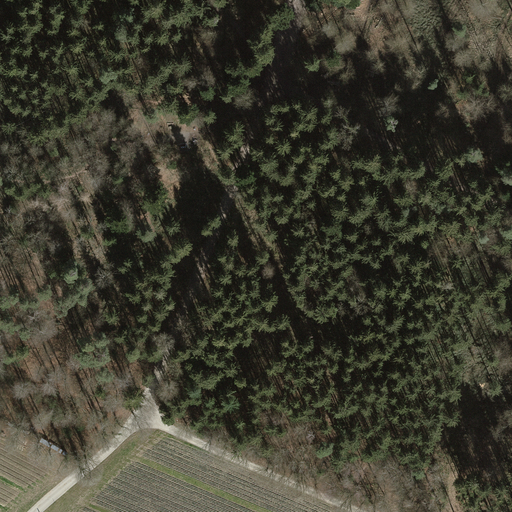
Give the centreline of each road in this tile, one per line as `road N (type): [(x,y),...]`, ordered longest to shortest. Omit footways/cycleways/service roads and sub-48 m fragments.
road 1 (unclassified): [(34,511),(137,417),(267,96),(295,0)]
road 2 (track): [(267,96),(161,144),(141,165),(136,183),(147,224),(194,276)]
road 3 (track): [(511,213),(273,80)]
road 4 (track): [(360,511),(138,415)]
road 5 (track): [(134,421),(0,356)]
